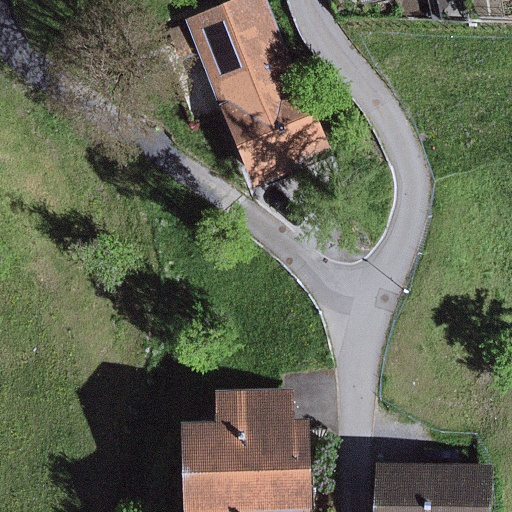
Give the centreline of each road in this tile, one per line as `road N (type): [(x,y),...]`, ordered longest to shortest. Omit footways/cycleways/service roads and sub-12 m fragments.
road 1 (residential): [(326,0),(417,148),(415,211),(394,264),(375,290),(355,295),(331,286),(253,222)]
road 2 (track): [(253,222),(51,78),(5,39),(0,24)]
